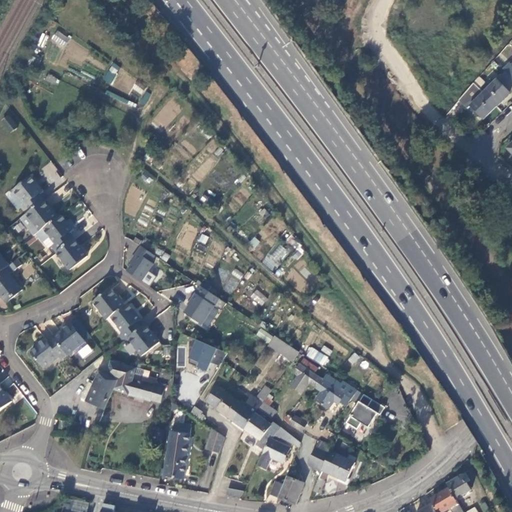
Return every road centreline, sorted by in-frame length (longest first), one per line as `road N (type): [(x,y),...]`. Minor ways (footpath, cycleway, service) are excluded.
road 1 (trunk): [(180,0),(360,229),(511,467)]
road 2 (trunk): [(511,392),(397,223),(228,0)]
road 3 (track): [(132,156),(319,316),(379,354),(405,386),(440,464)]
road 4 (residential): [(480,155),(429,110),(378,33),(385,0)]
road 5 (tertiary): [(511,388),(419,482),(364,511)]
road 6 (track): [(53,69),(142,117),(127,169),(96,175)]
road 7 (tertiary): [(220,511),(40,475)]
road 8 (residential): [(6,328),(6,353),(46,405),(29,457)]
road 9 (residential): [(114,262),(66,300),(6,328)]
